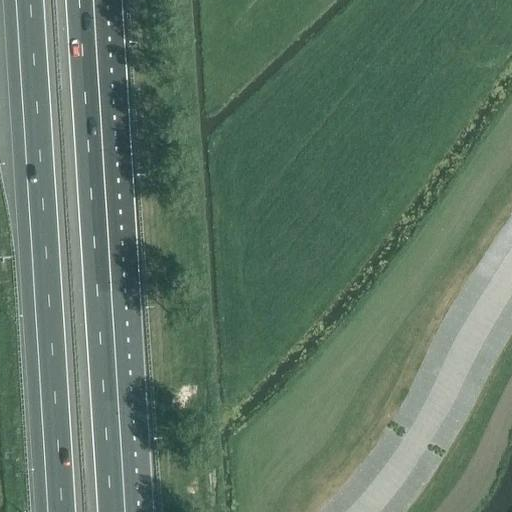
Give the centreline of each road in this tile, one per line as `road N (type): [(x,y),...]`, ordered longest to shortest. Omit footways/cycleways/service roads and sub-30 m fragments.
road 1 (motorway): [(23,0),(54,511)]
road 2 (motorway): [(118,511),(89,0)]
